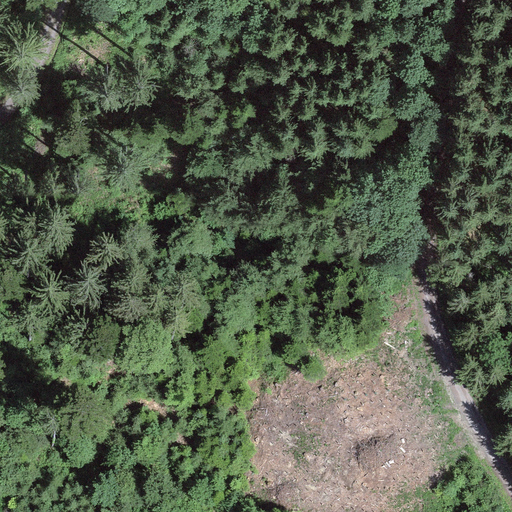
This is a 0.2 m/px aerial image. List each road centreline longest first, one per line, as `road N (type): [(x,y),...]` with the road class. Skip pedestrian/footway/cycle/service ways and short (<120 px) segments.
road 1 (track): [(511,493),(466,416),(437,341),(426,264),(459,0)]
road 2 (track): [(0,118),(59,0)]
